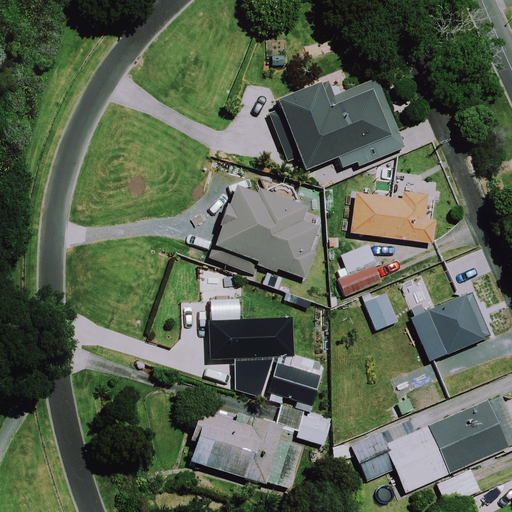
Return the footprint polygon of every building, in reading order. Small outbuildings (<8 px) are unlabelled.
[(328,87),(264,110),(285,167),(293,164),(296,173),(336,158),(341,171),(405,148),(380,82),(347,95),(333,100),(328,87)] [(428,244),(435,179),(395,174),(392,201),(383,200),(355,196),(350,236),(428,244)] [(221,232),(215,250),(211,260),(251,274),(254,264),(258,266),(257,269),(274,276),(276,272),(305,283),(315,256),(310,254),(322,221),(306,215),(307,212),(298,208),(298,205),(297,202),(296,199),(294,196),(292,193),(289,191),(286,190),(283,189),(280,188),(277,188),(273,189),(270,190),(267,192),(265,194),(263,197),(262,197),(258,195),(256,200),(236,193),(230,208),(226,206),(217,231),(221,232)] [(382,285),(368,247),(340,257),(347,278),(338,281),(344,299),(382,285)] [(490,338),(472,293),(425,313),(422,306),(406,313),(427,363),(490,338)] [(240,323),(239,312),(207,313),(209,362),(292,358),(290,321),(240,323)] [(312,408),(325,368),(307,362),(303,374),(276,366),(267,394),(312,408)] [(471,470),(511,451),(511,413),(505,397),(414,437),(406,418),(330,452),(337,466),(354,459),(365,482),(393,470),(404,495),(434,482),(435,485),(444,506),(480,491),(471,470)] [(198,414),(183,462),(276,490),(292,438),(324,448),(331,422),(279,406),(272,427),(255,421),(252,430),(198,414)]
